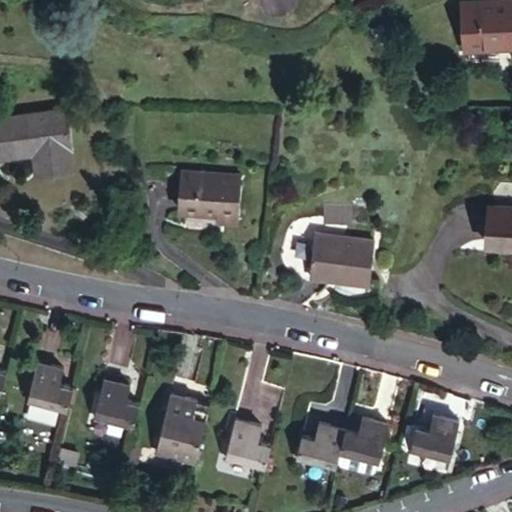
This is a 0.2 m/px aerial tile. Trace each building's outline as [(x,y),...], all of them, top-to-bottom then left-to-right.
[(511,2),(458,7),(461,50),(511,44),(511,2)] [(0,128),(20,131),(34,132),(32,153),(55,155),(60,98),(0,92),(0,128)] [(34,132),(20,131),(17,152),(32,153),(34,132)] [(179,168),(175,203),(213,207),(213,212),(232,214),(236,173),(179,168)] [(344,200),(320,201),(320,219),(344,218),(344,200)] [(511,204),(487,203),(484,240),(511,242),(511,204)] [(339,267),(338,275),(370,276),(372,233),(308,232),(307,266),(339,267)] [(327,275),(338,275),(339,267),(307,266),(306,278),(327,278),(327,275)] [(27,395),(37,359),(22,355),(12,391),(27,395)] [(27,395),(65,406),(70,385),(57,382),(62,367),(37,359),(27,395)] [(90,413),(127,424),(133,402),(123,399),(128,384),(101,376),(90,413)] [(156,444),(193,454),(207,402),(197,399),(198,395),(171,387),(156,444)] [(407,427),(401,451),(440,460),(450,421),(424,415),(420,430),(407,427)] [(224,454),(260,464),(266,440),(257,437),(261,423),(234,416),(224,454)] [(352,433),(341,430),(335,451),(376,462),(385,427),(356,418),(352,433)] [(335,451),(341,430),(316,423),(310,444),(299,441),(295,457),(331,467),(335,451)]
